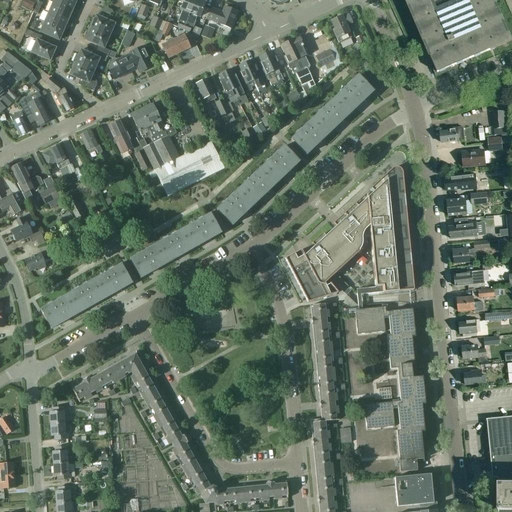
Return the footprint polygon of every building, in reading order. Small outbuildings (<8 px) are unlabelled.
[(23,0),(21,6),(31,11),(35,3),(28,0),(23,0)] [(73,0),(54,0),(53,3),(74,12),(74,11),(72,11),(73,8),(75,9),(78,2),(73,0)] [(185,25),(188,19),(195,0),(184,0),(180,10),(182,11),(178,22),(179,22),(177,28),(183,30),(185,25)] [(196,0),(195,0),(188,19),(195,22),(197,17),(199,17),(200,16),(205,3),(204,3),(204,1),(201,0),(199,0),(198,1),(196,0)] [(433,64),(433,68),(436,76),(456,68),(455,65),(511,41),(511,39),(511,38),(509,32),(508,33),(503,21),(504,21),(502,15),(501,15),(496,4),(497,4),(495,0),(405,0),(406,1),(405,1),(408,7),(409,7),(414,18),(413,19),(415,25),(416,24),(421,36),(420,36),(423,42),(424,42),(428,52),(436,57),(434,61),(433,64)] [(74,12),(53,3),(49,13),(67,21),(69,18),(71,19),(74,12)] [(142,5),(136,19),(144,22),(149,9),(142,5)] [(231,30),(231,29),(238,12),(225,7),(223,13),(211,9),(207,19),(217,23),(217,24),(231,30)] [(49,13),(44,22),(65,32),(68,25),(66,24),(67,21),(49,13)] [(342,17),(330,22),(334,30),(332,31),(336,39),(339,44),(351,38),(349,33),(346,26),(352,23),(348,15),(342,18),(342,17)] [(88,27),(109,36),(114,24),(121,27),(123,22),(112,17),(109,22),(96,16),(94,20),(92,20),(88,27)] [(153,18),(149,27),(158,31),(162,22),(153,18)] [(65,32),(44,22),(40,33),(59,41),(60,38),(62,38),(65,32)] [(166,23),(163,30),(169,32),(169,30),(175,32),(177,27),(166,23)] [(109,36),(88,27),(85,35),(87,36),(85,40),(99,46),(96,52),(108,57),(110,51),(104,48),(109,36)] [(201,30),(195,27),(191,36),(198,38),(201,30)] [(203,30),(201,36),(210,40),(213,33),(203,30)] [(36,41),(31,53),(50,61),(51,59),(53,60),(56,52),(54,51),(55,49),(42,43),(44,38),(32,32),(30,38),(36,41)] [(177,36),(172,39),(178,54),(189,48),(183,36),(178,38),(177,36)] [(357,38),(363,51),(368,49),(362,36),(357,38)] [(178,54),(172,39),(166,42),(167,44),(162,46),(168,59),(178,54)] [(294,40),(288,43),(306,83),(310,91),(313,89),(315,87),(306,69),(303,63),(306,62),(304,57),(307,56),(299,39),(295,41),(294,40)] [(293,75),(295,74),(301,86),(306,83),(288,43),(280,47),(285,57),(283,57),(289,70),(290,69),(293,75)] [(158,44),(153,46),(157,54),(162,52),(158,44)] [(108,69),(110,71),(114,80),(137,69),(138,69),(139,71),(140,72),(151,67),(142,49),(132,54),(131,52),(129,53),(129,54),(117,59),(114,58),(108,69)] [(108,57),(96,52),(94,57),(80,51),(78,55),(76,54),(73,62),(94,71),(99,59),(105,62),(108,57)] [(320,68),(327,65),(335,61),(330,51),(315,57),(320,68)] [(1,60),(12,69),(18,61),(7,52),(1,60)] [(268,52),(264,54),(274,77),(280,74),(278,70),(280,69),(275,57),(274,57),(271,52),(270,53),(268,52)] [(267,80),(274,77),(264,54),(260,56),(260,58),(258,58),(261,63),(260,64),(267,80)] [(367,59),(361,61),(366,71),(372,69),(367,59)] [(254,86),(257,91),(261,90),(263,90),(261,83),(262,82),(254,66),(253,67),(251,62),(250,62),(249,61),(244,63),(254,86)] [(18,62),(12,70),(17,74),(23,79),(31,86),(37,80),(31,72),(18,62)] [(94,71),(73,62),(70,70),(72,71),(70,75),(80,80),(77,85),(94,92),(97,85),(97,82),(96,80),(94,79),(91,78),(94,71)] [(239,73),(245,85),(248,91),(252,89),(251,87),(254,86),(244,63),(241,64),(240,66),(238,67),(241,72),(239,73)] [(224,72),(239,106),(246,103),(246,100),(235,75),(233,75),(231,70),(230,71),(229,70),(224,72)] [(46,83),(50,79),(51,77),(43,72),(40,75),(42,80),(46,83)] [(220,82),(227,98),(229,104),(233,102),(235,108),(239,106),(224,72),(221,73),(220,75),(219,76),(221,81),(220,82)] [(18,83),(23,79),(17,74),(14,78),(18,83)] [(335,98),(350,113),(372,92),(358,77),(335,98)] [(207,80),(195,86),(198,93),(197,93),(203,105),(215,99),(213,94),(207,80)] [(306,83),(301,86),(304,94),(310,91),(306,83)] [(64,89),(57,93),(54,94),(57,99),(64,113),(74,107),(67,94),(64,89)] [(17,97),(11,90),(7,93),(14,100),(17,97)] [(292,106),(294,109),(302,101),(296,90),(286,95),(292,106)] [(7,94),(0,99),(0,102),(5,108),(6,109),(14,101),(7,94)] [(32,114),(38,127),(50,120),(45,111),(47,110),(40,98),(31,103),(28,98),(19,103),(26,117),(32,114)] [(350,113),(335,98),(313,119),(328,134),(350,113)] [(221,117),(228,114),(222,100),(215,104),(221,117)] [(290,109),(287,104),(280,108),(283,114),(290,109)] [(152,106),(141,111),(149,127),(149,126),(151,130),(153,129),(154,130),(155,131),(162,128),(152,106)] [(279,110),(269,115),(274,122),(283,117),(279,110)] [(147,127),(149,127),(141,111),(131,116),(141,136),(149,132),(147,127)] [(494,129),(505,128),(503,111),(493,112),(494,129)] [(231,112),(228,114),(221,117),(225,125),(235,120),(231,112)] [(20,113),(11,117),(13,122),(13,123),(19,136),(30,131),(23,117),(20,113)] [(261,119),(265,127),(273,122),(269,115),(261,119)] [(328,134),(313,119),(291,140),(306,155),(328,134)] [(121,120),(114,123),(126,149),(127,151),(134,148),(121,120)] [(126,149),(114,123),(108,126),(116,143),(120,152),(126,149)] [(253,128),(257,134),(258,137),(266,131),(261,123),(257,125),(253,128)] [(241,132),(245,139),(248,145),(257,140),(250,127),(241,132)] [(442,144),(464,141),(477,140),(476,127),(463,128),(448,130),(448,132),(441,133),(441,138),(440,139),(440,141),(442,142),(442,144)] [(88,154),(95,151),(97,154),(101,152),(98,146),(99,145),(98,144),(92,131),(80,136),(86,151),(87,151),(88,154)] [(150,138),(153,144),(168,137),(164,131),(150,138)] [(168,137),(153,144),(148,147),(143,149),(167,197),(224,170),(210,143),(178,158),(168,137)] [(142,150),(143,149),(148,147),(144,140),(138,143),(141,150),(142,150)] [(501,143),(489,145),(489,152),(502,151),(501,143)] [(56,165),(61,175),(64,181),(70,178),(65,167),(70,165),(60,145),(49,150),(50,151),(49,151),(49,152),(43,155),(49,166),(55,163),(56,165)] [(261,168),(276,184),(298,163),(283,147),(261,168)] [(151,167),(142,150),(141,150),(134,154),(142,171),(151,167)] [(484,151),(462,153),(464,167),(485,165),(484,151)] [(102,154),(97,157),(100,164),(105,162),(102,154)] [(35,176),(29,179),(29,178),(22,163),(11,169),(18,182),(16,183),(22,194),(26,201),(32,197),(29,191),(43,184),(39,178),(35,176)] [(73,170),(78,181),(87,177),(82,166),(73,170)] [(239,189),(254,205),(276,184),(261,168),(239,189)] [(370,190),(373,193),(368,197),(372,237),(370,237),(375,288),(356,289),(358,310),(362,310),(360,295),(382,293),(382,294),(413,291),(402,174),(401,173),(401,172),(401,171),(400,170),(399,170),(399,169),(398,169),(397,168),(396,168),(395,168),(394,168),(393,169),(392,169),(391,170),(369,190),(370,190)] [(504,177),(511,176),(511,168),(503,169),(504,177)] [(451,180),(444,180),(446,192),(466,189),(464,177),(460,178),(460,177),(451,178),(451,180)] [(54,186),(39,194),(45,205),(60,197),(54,186)] [(151,197),(146,188),(138,192),(143,199),(144,199),(145,200),(151,197)] [(158,195),(154,188),(148,191),(153,198),(158,195)] [(254,205),(239,189),(217,210),(232,226),(254,205)] [(23,211),(13,195),(12,194),(0,200),(0,208),(2,213),(8,210),(12,217),(23,211)] [(366,237),(370,237),(372,237),(368,197),(366,194),(333,224),(336,227),(325,237),(322,234),(311,244),(314,247),(303,256),(300,250),(285,259),(308,303),(338,293),(329,284),(326,286),(324,284),(367,244),(366,237)] [(486,194),(471,195),(472,206),(487,205),(486,194)] [(465,200),(447,202),(449,217),(467,215),(465,200)] [(76,201),(69,205),(77,220),(84,215),(76,201)] [(111,206),(115,214),(120,212),(116,204),(111,206)] [(183,230),(194,249),(220,234),(209,215),(183,230)] [(19,227),(11,231),(16,242),(31,235),(26,224),(24,225),(21,219),(16,221),(19,227)] [(476,224),(469,225),(465,225),(456,226),(456,227),(449,228),(450,240),(478,237),(476,224)] [(78,229),(48,245),(51,250),(81,234),(78,229)] [(194,249),(183,230),(156,245),(167,264),(194,249)] [(40,231),(29,236),(32,242),(43,237),(40,231)] [(510,239),(498,240),(499,249),(511,248),(510,239)] [(167,264),(156,245),(130,260),(140,279),(167,264)] [(468,250),(453,252),(454,265),(470,263),(468,250)] [(33,257),(25,260),(29,272),(37,269),(38,271),(45,268),(40,254),(32,257),(33,257)] [(94,280),(104,299),(131,284),(120,265),(94,280)] [(456,282),(455,283),(455,285),(456,286),(456,287),(472,286),(472,281),(476,280),(475,273),(471,273),(462,273),(462,275),(455,276),(456,282)] [(67,295),(78,314),(104,299),(94,280),(67,295)] [(78,314),(67,295),(40,310),(51,329),(78,314)] [(473,298),(457,299),(458,312),(474,311),(473,298)] [(327,324),(325,325),(325,319),(326,318),(328,318),(328,311),(325,312),(324,311),(324,306),(327,306),(327,305),(312,307),(314,319),(311,319),(312,326),(313,326),(314,326),(321,396),(322,402),(319,403),(320,410),(323,410),(324,423),(338,421),(338,420),(335,420),(335,415),(338,415),(337,408),(334,408),(333,402),(336,402),(336,395),(332,395),(332,390),(335,390),(335,388),(332,388),(331,383),(335,383),(333,369),(331,369),(330,369),(329,364),(331,364),(333,364),(332,362),(329,362),(329,357),(332,357),(331,343),(327,344),(327,339),(330,338),(330,336),(327,337),(326,332),(330,331),(329,324),(327,324)] [(365,406),(365,409),(364,409),(366,431),(394,428),(392,408),(397,407),(400,432),(396,432),(399,460),(398,460),(398,463),(399,462),(402,462),(413,461),(416,461),(424,460),(421,433),(424,433),(422,406),(425,405),(424,396),(422,378),(425,378),(426,378),(425,373),(418,373),(417,365),(415,365),(414,365),(411,338),(415,338),(412,310),(390,312),(385,312),(385,307),(362,310),(358,310),(355,311),(355,313),(357,336),(385,333),(383,318),(388,318),(390,337),(386,337),(390,370),(392,370),(397,370),(400,403),(378,405),(365,406)] [(459,331),(459,332),(460,334),(461,335),(476,333),(480,333),(480,328),(479,320),(476,321),(475,320),(466,321),(466,323),(460,324),(460,330),(459,331)] [(499,337),(484,339),(485,346),(500,344),(499,337)] [(478,346),(462,348),(464,360),(480,358),(480,357),(486,357),(485,350),(479,351),(478,346)] [(132,373),(134,355),(89,380),(88,378),(81,382),(83,384),(71,391),(75,396),(78,403),(79,403),(78,400),(82,398),(84,400),(90,397),(89,395),(88,394),(94,391),(95,394),(102,390),(100,387),(105,385),(106,388),(107,387),(106,384),(111,382),(111,383),(112,384),(124,378),(122,375),(126,373),(128,376),(132,373)] [(181,438),(134,355),(132,373),(132,374),(133,376),(130,377),(134,383),(137,382),(139,386),(136,388),(137,390),(140,388),(142,393),(141,393),(140,394),(141,396),(146,406),(149,405),(152,409),(149,411),(150,412),(153,411),(155,415),(152,417),(159,429),(162,427),(164,432),(162,433),(163,435),(165,434),(168,438),(165,439),(168,446),(171,444),(174,449),(171,451),(175,457),(177,456),(178,456),(180,460),(177,462),(178,463),(181,462),(184,466),(181,468),(187,480),(190,478),(193,482),(190,484),(191,486),(194,484),(196,489),(194,490),(197,497),(200,495),(205,504),(213,488),(212,487),(209,488),(184,444),(187,443),(183,436),(181,438)] [(471,373),(465,374),(466,386),(482,385),(482,384),(486,384),(485,376),(481,377),(480,371),(471,372),(471,373)] [(128,398),(121,403),(123,407),(131,403),(131,402),(129,398),(128,398)] [(49,413),(50,425),(64,424),(63,414),(66,414),(65,408),(52,409),(52,413),(49,413)] [(106,410),(94,410),(94,418),(106,418),(106,410)] [(6,417),(0,420),(0,424),(6,434),(14,429),(6,417)] [(511,478),(511,417),(486,420),(487,420),(493,477),(492,477),(492,478),(495,478),(498,478),(511,478)] [(331,491),(330,486),(333,485),(333,484),(330,484),(329,479),(333,478),(331,465),(328,465),(328,460),(331,460),(331,458),(327,458),(327,453),(330,453),(330,446),(326,446),(326,440),(329,440),(328,433),(325,433),(324,427),(328,427),(328,426),(322,427),(321,423),(313,423),(314,441),(311,441),(312,448),(315,447),(320,498),(317,499),(318,505),(320,505),(321,511),(332,511),(333,511),(336,510),(335,503),(332,504),(331,498),(335,498),(334,490),(331,491)] [(64,434),(64,424),(50,425),(51,437),(54,437),(54,441),(68,440),(67,433),(64,434)] [(340,429),(341,443),(351,442),(350,428),(340,429)] [(52,453),(53,465),(67,464),(66,454),(69,454),(68,448),(55,449),(55,453),(52,453)] [(413,461),(402,462),(399,462),(400,472),(417,470),(416,461),(413,461)] [(0,473),(0,477),(15,476),(14,464),(0,464),(0,473)] [(67,473),(67,464),(53,465),(54,477),(57,476),(57,480),(71,479),(70,473),(69,473),(67,473)] [(15,476),(0,477),(0,481),(0,489),(15,488),(15,476)] [(397,508),(433,504),(430,476),(395,479),(397,508)] [(511,511),(511,478),(498,478),(497,511),(511,511)] [(215,488),(213,488),(205,504),(216,503),(216,506),(223,506),(223,503),(228,502),(228,505),(230,505),(230,502),(235,501),(235,503),(235,505),(249,503),(249,500),(254,500),(254,502),(256,502),(256,500),(261,499),(261,502),(268,501),(268,498),(274,498),(274,501),(281,500),(280,497),(286,497),(286,499),(287,499),(286,485),(273,486),(273,485),(273,483),(266,484),(266,485),(266,487),(215,492),(215,488)] [(56,505),(70,504),(69,494),(72,494),(71,487),(58,488),(58,492),(55,493),(56,505)]
